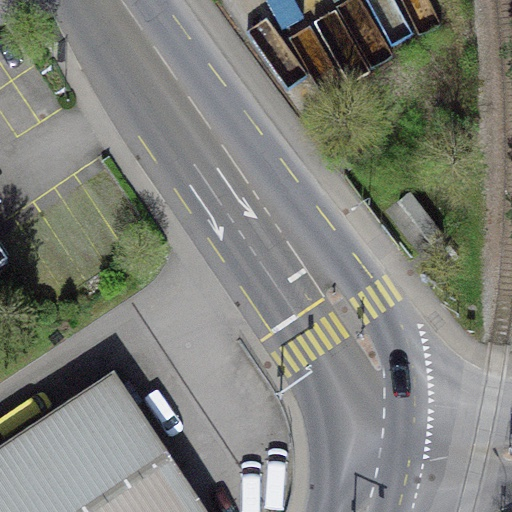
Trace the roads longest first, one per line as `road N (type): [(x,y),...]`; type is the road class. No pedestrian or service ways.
road 1 (secondary): [(390,455),(375,366),(113,0)]
road 2 (unknown): [(280,232),(0,423)]
road 3 (unclassified): [(390,455),(511,463)]
